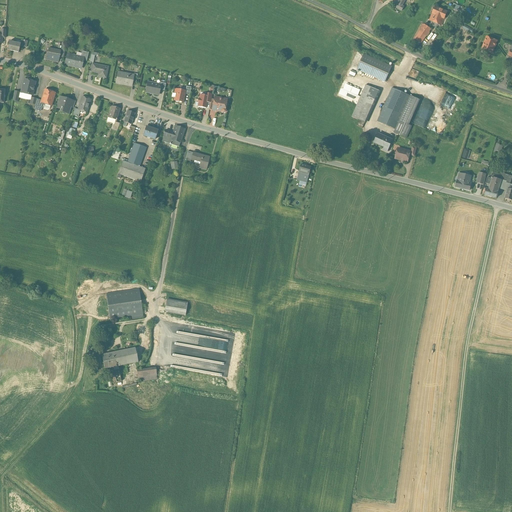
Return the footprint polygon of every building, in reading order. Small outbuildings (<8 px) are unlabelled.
[(447,12),(435,8),(430,21),(442,25),(447,12)] [(425,29),(422,27),(422,28),(419,31),(420,32),(426,36),(429,32),(425,29)] [(420,32),(415,39),(421,43),(426,36),(420,32)] [(497,41),(487,37),(482,50),(492,53),(497,41)] [(20,44),(9,41),(7,50),(18,53),(20,46),(20,44)] [(61,51),(48,48),(46,59),(56,61),(56,62),(58,63),(60,55),(61,51)] [(89,53),(82,51),(81,57),(83,58),(83,61),(86,62),(89,53)] [(81,57),(67,54),(65,65),(81,68),(83,61),(83,58),(81,57)] [(392,67),(364,54),(357,69),(385,82),(392,67)] [(108,67),(93,64),(91,72),(101,74),(101,77),(106,78),(108,67)] [(134,75),(118,72),(116,83),(132,86),(133,82),(134,75)] [(35,82),(24,79),(21,93),(32,96),(35,82)] [(155,84),(147,83),(145,93),(150,94),(150,93),(158,94),(159,90),(159,86),(155,85),(155,84)] [(354,102),(360,90),(345,83),(342,90),(345,91),(342,97),(354,102)] [(441,92),(430,84),(423,94),(429,98),(430,96),(434,99),(435,98),(436,100),(441,92)] [(366,85),(352,117),(357,119),(371,88),(366,85)] [(371,88),(357,119),(365,123),(379,91),(371,88)] [(410,96),(392,88),(377,121),(395,129),(399,121),(410,96)] [(185,91),(175,89),(174,94),(173,93),(172,97),(175,97),(174,101),(183,102),(185,94),(185,91)] [(55,94),(45,91),(42,101),(41,103),(43,104),(51,106),(55,94)] [(205,95),(200,95),(199,100),(198,99),(197,103),(198,103),(198,107),(206,108),(207,102),(208,96),(205,95)] [(410,96),(399,121),(408,125),(409,125),(420,100),(410,96)] [(91,100),(82,97),(78,110),(80,111),(87,113),(91,100)] [(227,100),(214,97),(213,103),(217,103),(216,110),(222,111),(222,113),(224,113),(225,112),(226,111),(225,109),(227,100)] [(67,99),(63,98),(63,99),(60,98),(58,102),(60,103),(58,107),(61,108),(60,112),(68,114),(71,107),(68,107),(70,101),(67,101),(67,99)] [(42,101),(37,99),(35,105),(35,106),(42,109),(43,104),(41,103),(42,101)] [(213,103),(210,102),(210,103),(209,110),(215,111),(216,110),(217,103),(213,103)] [(120,109),(111,106),(108,118),(117,120),(120,109)] [(78,110),(74,109),(72,116),(78,117),(80,111),(78,110)] [(135,114),(127,111),(124,122),(127,123),(131,125),(135,114)] [(408,125),(399,121),(395,129),(394,133),(406,138),(411,126),(409,125),(408,125)] [(158,131),(146,127),(143,136),(155,140),(158,131)] [(184,129),(175,127),(173,133),(170,144),(179,147),(184,129)] [(165,130),(162,142),(170,144),(173,133),(165,130)] [(392,141),(378,134),(374,142),(384,147),(383,150),(387,152),(392,141)] [(134,143),(127,163),(122,161),(118,174),(141,182),(145,169),(140,167),(146,148),(134,143)] [(494,151),(501,153),(504,146),(496,143),(494,151)] [(410,152),(398,149),(395,158),(408,162),(410,152)] [(197,154),(195,161),(194,161),(194,163),(200,164),(199,168),(206,170),(209,158),(197,154)] [(311,167),(301,164),(298,175),(308,177),(311,167)] [(471,176),(459,173),(459,174),(461,174),(459,181),(457,181),(455,187),(470,190),(471,184),(469,184),(471,176)] [(502,175),(493,173),(491,178),(487,177),(484,189),(486,189),(484,195),(496,198),(498,192),(499,189),(507,191),(508,188),(509,184),(506,183),(507,181),(504,181),(506,174),(502,173),(502,174),(503,174),(502,175)] [(308,177),(298,175),(297,180),(307,183),(308,177)] [(139,289),(106,294),(110,319),(132,316),(132,320),(143,318),(139,289)] [(187,303),(167,300),(165,312),(185,316),(187,303)] [(213,326),(164,318),(162,328),(211,337),(213,326)] [(135,348),(113,353),(116,367),(118,366),(138,362),(135,348)] [(113,353),(102,355),(105,369),(113,367),(116,367),(113,353)] [(155,367),(137,370),(138,378),(157,375),(155,367)]
